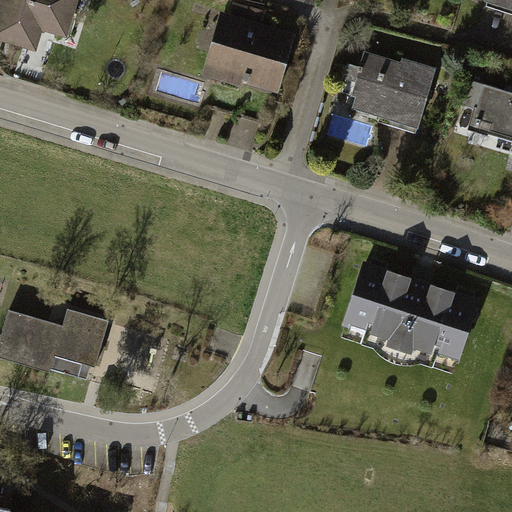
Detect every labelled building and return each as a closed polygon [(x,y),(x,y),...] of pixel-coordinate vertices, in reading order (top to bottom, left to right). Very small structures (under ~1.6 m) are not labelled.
[(2,0),(0,9),(0,41),(34,51),(40,32),(65,39),(76,0),(2,0)] [(511,0),(488,0),(486,7),(511,16),(511,0)] [(287,40),(214,22),(199,79),(272,98),(287,40)] [(433,76),(360,56),(346,109),(419,129),(433,76)] [(511,99),(478,90),(466,128),(511,141),(511,99)] [(474,300),(357,262),(336,327),(453,365),(474,300)] [(63,325),(9,309),(0,340),(0,356),(50,371),(51,367),(78,376),(83,363),(96,367),(109,320),(68,309),(63,325)] [(0,511),(9,511),(13,498),(6,497),(0,495),(0,511)]
